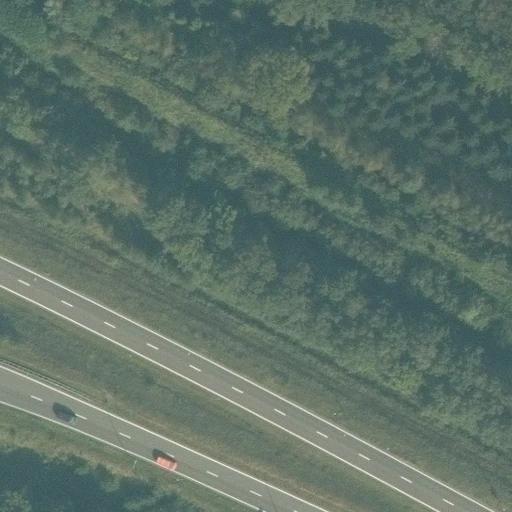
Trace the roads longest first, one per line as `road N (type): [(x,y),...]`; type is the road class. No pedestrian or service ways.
road 1 (trunk): [(462,511),(0,274)]
road 2 (trunk): [(0,389),(281,511)]
